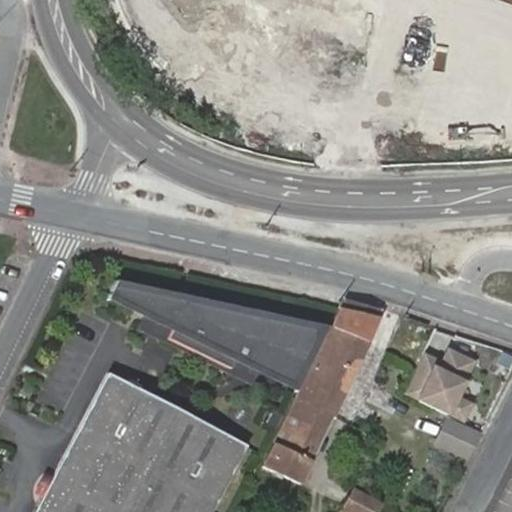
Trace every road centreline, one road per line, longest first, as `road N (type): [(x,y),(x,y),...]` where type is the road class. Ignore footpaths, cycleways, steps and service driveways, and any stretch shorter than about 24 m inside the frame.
road 1 (residential): [(75,215),(393,285),(511,325)]
road 2 (secondary): [(511,194),(340,202),(200,171),(123,121)]
road 3 (residential): [(0,368),(75,215)]
road 4 (secondary): [(123,121),(67,46),(54,0)]
